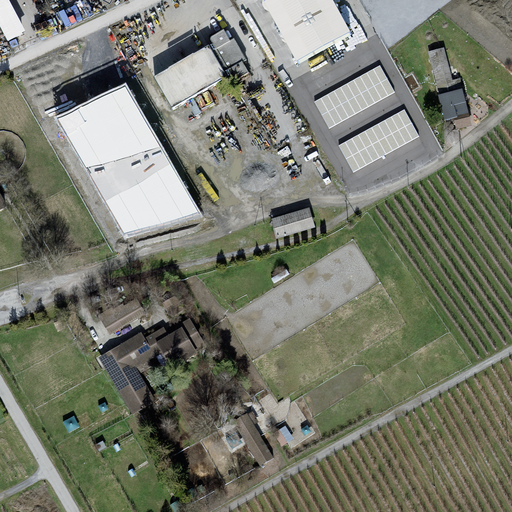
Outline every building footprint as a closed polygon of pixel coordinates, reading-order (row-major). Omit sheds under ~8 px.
[(265,0),(299,61),(352,32),(334,0),(265,0)] [(154,79),(169,109),(230,77),(228,73),(245,64),(227,29),(206,40),(211,49),(154,79)] [(444,49),(429,53),(440,97),(462,91),(460,80),(452,82),(444,49)] [(314,97),(328,126),(396,92),(382,64),(314,97)] [(140,157),(161,144),(124,84),(60,122),(85,163),(99,154),(96,150),(104,145),(107,151),(113,147),(114,148),(124,141),(132,154),(137,151),(140,157)] [(462,91),(440,97),(446,123),(457,120),(459,129),(471,126),(462,91)] [(353,170),(420,135),(405,107),(338,143),(353,170)] [(103,323),(110,335),(141,317),(134,305),(103,323)] [(101,360),(134,415),(158,401),(139,368),(157,357),(165,371),(206,347),(189,319),(167,333),(162,324),(101,360)] [(248,415),(235,423),(260,467),(274,459),(248,415)] [(273,429),(282,445),(294,438),(285,422),(273,429)]
